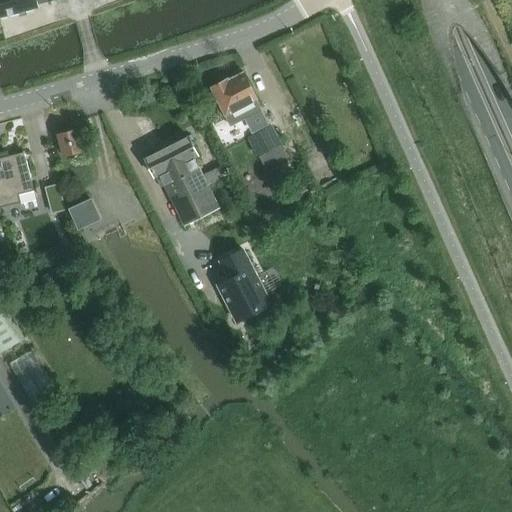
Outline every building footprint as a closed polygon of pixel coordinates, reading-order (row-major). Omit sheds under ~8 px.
[(0,0),(0,18),(39,9),(38,5),(48,2),(53,0),(0,0)] [(212,89),(226,116),(231,126),(241,122),(262,111),(256,100),(257,99),(244,73),(229,80),(228,80),(212,89)] [(265,112),(242,124),(258,156),(281,144),(265,112)] [(65,158),(85,152),(79,129),(58,135),(65,158)] [(188,184),(225,165),(224,165),(203,176),(194,159),(199,156),(189,137),(164,150),(173,167),(175,166),(181,176),(184,175),(188,184)] [(173,167),(164,150),(145,159),(155,178),(156,178),(161,187),(165,185),(185,226),(220,209),(208,187),(230,176),(225,165),(188,184),(184,175),(181,176),(175,166),(173,167)] [(25,153),(0,159),(0,208),(40,198),(39,190),(35,190),(34,187),(33,187),(25,153)] [(54,212),(69,208),(62,181),(47,185),(54,212)] [(79,229),(100,219),(92,200),(71,210),(79,229)] [(230,279),(219,285),(237,322),(271,305),(243,250),(221,261),(230,279)] [(0,306),(0,354),(26,339),(5,304),(2,306),(0,306)] [(14,359),(33,402),(56,391),(37,349),(14,359)]
